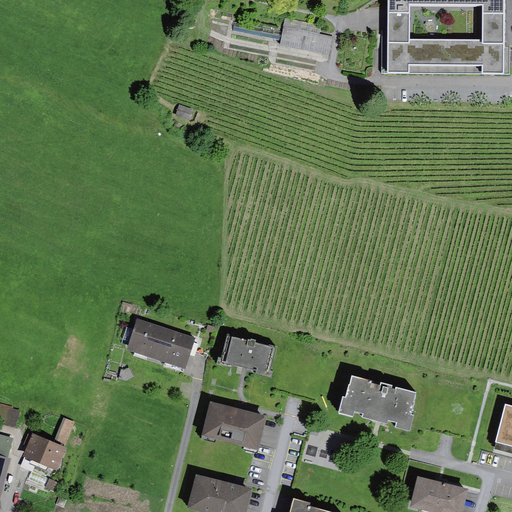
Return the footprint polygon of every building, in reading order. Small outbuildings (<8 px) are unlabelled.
[(510,76),(510,61),(510,50),(510,47),(504,47),(504,0),(387,0),(387,75),(510,76)] [(321,25),(286,19),(283,32),(235,22),(233,31),(281,41),(280,45),(329,55),(333,37),(320,34),(321,25)] [(196,339),(137,320),(127,351),(186,370),(196,339)] [(216,327),(208,325),(206,331),(214,334),(216,327)] [(276,348),(228,337),(221,366),(233,369),(234,363),(246,366),(257,368),(255,375),(272,379),(273,371),(271,371),(276,348)] [(124,371),(121,370),(119,379),(126,381),(134,377),(129,368),(124,371)] [(372,383),(352,378),(350,386),(349,386),(346,399),(343,398),(339,415),(353,418),(354,414),(363,416),(363,419),(378,423),(388,426),(389,423),(396,425),(395,429),(410,433),(415,417),(411,416),(417,394),(396,388),(395,391),(391,390),(392,388),(381,385),(380,387),(371,385),(372,383)] [(266,417),(210,403),(202,437),(258,451),(266,417)] [(19,410),(0,406),(0,426),(15,429),(19,410)] [(511,407),(506,406),(496,443),(511,447),(511,407)] [(74,423),(64,418),(55,440),(65,444),(74,423)] [(0,456),(9,459),(14,438),(0,434),(0,456)] [(66,448),(33,434),(32,436),(28,434),(23,445),(28,447),(24,457),(57,471),(66,448)] [(0,456),(0,501),(11,459),(9,459),(0,456)] [(247,511),(253,489),(196,476),(188,510),(197,511),(247,511)] [(463,511),(469,490),(417,478),(410,508),(424,511),(463,511)] [(49,479),(46,488),(54,491),(57,482),(49,479)] [(309,504),(294,500),(290,511),(326,511),(308,507),(309,504)]
